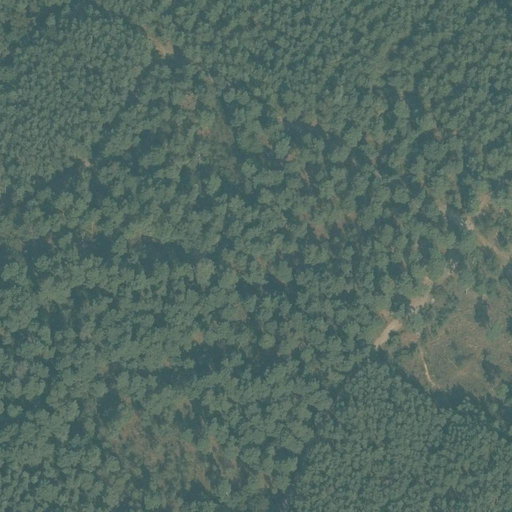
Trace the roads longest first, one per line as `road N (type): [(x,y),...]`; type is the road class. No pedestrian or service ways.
road 1 (track): [(86,0),(500,257),(511,273)]
road 2 (track): [(499,181),(476,243),(370,364),(284,511)]
road 3 (track): [(160,47),(92,160),(0,226)]
